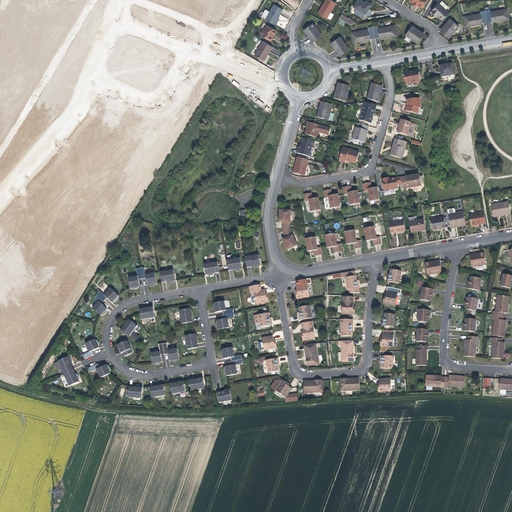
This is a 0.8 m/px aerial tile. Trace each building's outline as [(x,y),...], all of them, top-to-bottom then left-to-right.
[(324,0),(321,5),(317,13),(325,18),(334,3),(329,0),(324,0)] [(371,4),(367,1),(366,3),(364,2),(360,0),(355,0),(353,5),(352,6),(352,7),(365,14),(371,4)] [(422,8),(427,0),(409,0),(413,3),(412,5),(414,6),(416,7),(417,5),(422,8)] [(432,10),(436,14),(437,13),(438,14),(443,19),(450,12),(447,9),(449,7),(442,0),(440,3),(439,2),(432,10)] [(282,10),(273,5),(264,20),(273,25),(278,17),(282,10)] [(508,18),(506,8),(489,12),(488,10),(484,11),(486,22),(490,21),(491,22),(496,21),(500,21),(500,20),(508,18)] [(486,22),(484,11),(478,11),(478,13),(462,16),(464,26),(471,25),(472,26),(476,25),(481,24),(480,23),(486,22)] [(444,25),(446,27),(441,31),(444,34),(447,37),(451,32),(453,33),(458,27),(450,19),(444,25)] [(317,30),(312,23),(302,30),(307,37),(309,35),(310,37),(313,41),(319,36),(315,31),(317,30)] [(273,34),(275,30),(266,25),(263,30),(261,31),(260,34),(260,35),(260,36),(270,42),(273,38),(271,37),(273,34)] [(377,26),(372,27),(374,38),(379,38),(380,39),(385,38),(389,38),(388,36),(396,34),(395,25),(378,28),(377,26)] [(417,31),(418,30),(416,28),(411,25),(405,35),(412,40),(413,38),(419,41),(423,35),(417,31)] [(374,38),(372,27),(367,28),(367,30),(350,33),(352,42),(360,41),(360,42),(364,42),(370,41),(369,39),(374,38)] [(333,48),(334,50),(336,49),(340,54),(346,50),(342,45),(344,44),(339,36),(329,43),(333,48)] [(262,42),(254,56),(263,61),(267,55),(271,47),(262,42)] [(440,66),(442,77),(454,75),(452,64),(446,65),(440,66)] [(182,70),(187,73),(190,69),(185,65),(182,70)] [(404,73),(406,85),(420,82),(418,71),(411,72),(404,73)] [(334,94),(333,99),(344,102),(346,95),(344,94),(346,88),(338,86),(337,92),(335,92),(334,94)] [(369,92),(367,100),(378,103),(380,98),(381,95),(379,95),(381,89),(373,86),(371,93),(369,92)] [(406,106),(405,106),(404,110),(416,115),(417,109),(419,107),(419,98),(405,99),(405,104),(406,104),(406,106)] [(318,109),(316,117),(328,120),(330,112),(328,112),(330,105),(322,103),(321,108),(321,110),(318,109)] [(367,121),(371,123),(373,115),(374,110),(375,111),(376,106),(364,103),(359,121),(367,123),(367,121)] [(411,138),(415,124),(405,121),(404,126),(401,135),(411,138)] [(320,132),(320,134),(328,136),(330,129),(307,123),(306,126),(306,129),(304,135),(316,138),(317,132),(320,132)] [(365,135),(366,136),(367,134),(368,132),(367,131),(368,127),(358,124),(356,128),(355,128),(352,140),(363,143),(365,135)] [(314,141),(302,138),(301,144),(300,146),(299,146),(299,147),(298,147),(297,153),(310,157),(311,153),(312,153),(313,148),(312,148),(314,141)] [(403,156),(407,143),(395,140),(393,145),(394,145),(393,148),(392,153),(403,156)] [(343,148),(339,160),(345,162),(345,160),(351,162),(356,163),(359,153),(343,148)] [(296,165),(293,173),(304,175),(308,160),(297,157),(295,165),(296,165)] [(402,177),(404,190),(420,186),(418,174),(409,176),(402,177)] [(389,179),(381,180),(383,191),(398,188),(396,178),(389,179)] [(367,192),(371,191),(371,189),(370,183),(362,185),(364,192),(367,192)] [(348,195),(351,195),(351,192),(350,187),(343,188),(344,196),(348,195)] [(328,199),(331,198),(331,196),(330,190),(323,192),(324,200),(328,199)] [(377,190),(371,191),(367,192),(369,202),(373,202),(377,204),(380,203),(377,190)] [(357,193),(351,195),(348,195),(350,206),(353,205),(357,208),(360,207),(357,193)] [(308,202),(312,202),(311,200),(310,194),(303,195),(305,203),(308,202)] [(338,197),(331,198),(328,199),(330,209),(333,209),(337,211),(340,211),(338,197)] [(318,201),(312,202),(308,202),(310,213),(314,213),(317,215),(321,214),(318,201)] [(491,205),(493,215),(502,213),(502,215),(506,215),(511,214),(508,202),(491,205)] [(282,230),(289,229),(291,210),(281,209),(280,219),(283,220),(282,230)] [(466,226),(464,212),(456,214),(449,215),(451,228),(460,227),(466,226)] [(469,215),(471,225),(475,224),(475,225),(480,224),(486,223),(484,212),(469,215)] [(446,228),(444,217),(430,220),(432,231),(439,229),(446,228)] [(415,221),(409,222),(411,233),(418,232),(426,230),(424,219),(415,221)] [(389,223),(391,234),(394,233),(394,232),(397,231),(397,233),(405,231),(403,220),(393,222),(389,223)] [(371,236),(371,237),(375,237),(373,226),(370,227),(366,224),(363,224),(365,237),(371,236)] [(351,239),(352,241),(355,240),(354,230),(350,230),(346,227),(343,228),(345,240),(351,239)] [(289,229),(282,230),(287,240),(284,241),(288,250),(297,245),(289,229)] [(332,242),(332,244),(336,244),(334,233),(330,234),(327,230),(323,231),(326,244),(332,242)] [(312,246),(313,248),(316,247),(314,236),(311,237),(307,234),(304,234),(306,247),(312,246)] [(375,237),(371,237),(373,245),(380,244),(379,236),(375,237)] [(355,240),(352,241),(353,249),(360,247),(359,240),(355,240)] [(336,244),(332,244),(334,252),(341,251),(339,243),(336,244)] [(316,247),(313,248),(314,255),(321,254),(320,246),(316,247)] [(482,253),(478,254),(478,256),(473,257),(472,255),(468,256),(471,268),(485,265),(482,253)] [(259,255),(245,257),(247,268),(249,268),(251,267),(252,268),(253,268),(254,269),(255,268),(256,268),(257,268),(259,267),(260,266),(261,266),(259,255)] [(227,260),(229,271),(231,271),(233,270),(234,271),(235,272),(237,272),(238,272),(239,272),(240,271),(241,270),(242,269),(240,258),(227,260)] [(204,264),(206,275),(207,275),(207,276),(210,276),(211,276),(213,275),(214,275),(214,274),(217,273),(219,273),(217,262),(204,264)] [(439,262),(434,263),(435,264),(429,265),(429,263),(425,264),(427,276),(441,274),(439,262)] [(145,279),(144,275),(143,268),(135,269),(137,277),(137,280),(145,279)] [(389,268),(389,274),(388,278),(386,277),(386,281),(398,283),(400,270),(389,268)] [(159,273),(161,283),(164,282),(166,282),(167,282),(168,283),(169,283),(170,283),(171,283),(172,282),(173,282),(174,280),(175,280),(173,270),(159,273)] [(358,288),(358,285),(356,286),(355,281),(354,276),(353,276),(352,271),(339,274),(340,279),(343,278),(346,290),(347,290),(348,293),(358,294),(357,289),(358,288)] [(154,273),(144,275),(145,279),(146,282),(146,285),(147,285),(148,286),(149,286),(151,287),(152,286),(153,286),(154,285),(155,284),(156,283),(154,273)] [(510,289),(511,284),(511,280),(511,276),(502,274),(499,286),(510,289)] [(138,283),(137,280),(137,277),(127,278),(129,289),(130,289),(131,289),(131,290),(132,290),(133,290),(134,290),(137,289),(137,288),(138,287),(139,287),(138,283)] [(480,279),(469,277),(468,281),(467,280),(466,283),(465,288),(478,291),(480,279)] [(268,302),(267,298),(265,297),(264,293),(264,290),(260,290),(259,285),(248,287),(249,294),(253,294),(254,295),(255,303),(255,304),(268,302)] [(296,287),(297,290),(297,294),(296,295),(296,299),(309,297),(307,285),(296,287)] [(429,302),(430,298),(431,293),(432,294),(433,290),(421,288),(419,301),(429,302)] [(104,296),(107,299),(109,301),(111,304),(112,303),(114,303),(115,303),(117,301),(117,300),(118,300),(118,298),(117,297),(118,297),(110,289),(104,296)] [(386,291),(386,295),(385,298),(383,299),(383,303),(395,305),(397,293),(386,291)] [(107,299),(104,296),(99,292),(93,297),(98,302),(101,305),(107,299)] [(504,305),(505,297),(496,296),(494,313),(492,312),(492,316),(502,317),(503,314),(506,314),(506,310),(507,306),(504,305)] [(355,314),(355,310),(353,308),(353,305),(353,297),(343,297),(342,313),(355,314)] [(465,297),(465,301),(463,301),(463,305),(462,309),(474,311),(477,299),(465,297)] [(219,312),(223,311),(226,311),(224,301),(214,303),(213,305),(213,307),(213,309),(214,310),(215,311),(216,312),(216,313),(219,312)] [(101,305),(98,302),(92,309),(99,316),(100,316),(102,316),(103,315),(104,315),(104,314),(105,313),(106,311),(106,310),(106,309),(103,307),(101,305)] [(427,320),(428,314),(429,311),(430,311),(431,307),(419,305),(416,318),(427,320)] [(145,308),(144,308),(142,309),(140,309),(142,320),(155,317),(154,307),(153,307),(152,306),(150,306),(149,306),(148,306),(147,306),(146,307),(145,308)] [(299,307),(299,313),(300,316),(298,317),(299,320),(311,318),(309,306),(299,307)] [(180,311),(182,324),(193,322),(192,319),(192,317),(193,316),(193,315),(193,314),(193,313),(193,312),(192,311),(191,310),(190,309),(180,311)] [(223,311),(224,319),(228,319),(235,317),(233,309),(226,311),(223,311)] [(272,325),(271,322),(269,322),(268,318),(267,313),(257,315),(258,323),(259,328),(272,325)] [(384,313),(384,318),(384,323),(382,323),(381,326),(394,327),(394,314),(384,313)] [(491,336),(501,337),(502,330),(503,330),(504,327),(504,322),(502,321),(502,317),(492,316),(491,320),(493,320),(491,336)] [(463,318),(463,323),(462,331),(474,332),(475,319),(463,318)] [(120,330),(128,336),(136,325),(128,319),(127,319),(126,320),(124,320),(123,321),(122,323),(122,324),(122,325),(123,326),(122,327),(120,330)] [(228,319),(224,319),(221,320),(217,320),(217,321),(216,322),(216,323),(216,324),(216,325),(216,326),(217,327),(218,328),(219,329),(219,330),(229,328),(228,319)] [(351,337),(351,332),(351,328),(353,328),(353,320),(341,320),(340,337),(351,337)] [(302,324),(303,332),(304,335),(302,337),(303,341),(315,339),(312,322),(302,324)] [(425,343),(425,339),(426,335),(427,335),(428,331),(426,331),(416,330),(414,342),(425,343)] [(136,341),(139,336),(133,331),(130,337),(136,341)] [(185,336),(187,349),(198,347),(198,345),(197,343),(198,342),(199,341),(199,340),(199,338),(198,337),(198,336),(197,335),(196,335),(196,334),(185,336)] [(382,334),(382,337),(382,341),(380,342),(380,347),(392,347),(393,334),(382,334)] [(276,349),(275,345),(273,344),(272,340),(272,336),(261,338),(263,351),(276,349)] [(477,342),(477,338),(466,338),(466,342),(463,341),(463,347),(463,350),(465,350),(464,358),(474,358),(475,342),(477,342)] [(491,359),(501,359),(501,352),(503,352),(503,343),(501,343),(501,339),(490,339),(490,343),(491,343),(491,359)] [(90,353),(93,352),(97,350),(100,349),(99,349),(100,347),(100,345),(100,344),(99,343),(98,342),(96,341),(96,340),(86,344),(90,353)] [(117,346),(119,351),(120,350),(121,352),(122,354),(123,354),(125,358),(133,354),(128,341),(117,346)] [(353,362),(353,358),(351,357),(351,354),(353,354),(353,346),(351,346),(351,342),(340,342),(337,342),(337,346),(340,346),(341,353),(337,353),(338,362),(341,362),(341,363),(353,362)] [(169,354),(168,351),(167,344),(159,345),(160,352),(161,356),(169,354)] [(316,344),(306,346),(306,350),(304,350),(306,358),(308,358),(308,361),(306,363),(307,367),(319,365),(316,344)] [(231,357),(234,357),(233,347),(222,349),(222,350),(221,352),(221,353),(221,354),(221,355),(222,356),(224,358),(224,359),(227,358),(231,357)] [(178,349),(168,351),(169,354),(170,357),(170,361),(171,361),(172,362),(173,362),(174,362),(175,362),(176,362),(177,362),(178,361),(179,360),(180,360),(178,349)] [(426,351),(416,351),(415,351),(414,366),(425,367),(425,358),(426,351)] [(95,355),(93,352),(90,353),(83,356),(85,360),(95,355)] [(162,359),(161,356),(160,352),(151,354),(153,364),(154,364),(155,365),(157,365),(159,365),(160,365),(161,364),(162,363),(162,359)] [(231,357),(232,365),(236,365),(243,363),(241,355),(234,357),(231,357)] [(380,356),(380,360),(382,360),(382,364),(382,369),(393,369),(393,356),(380,356)] [(80,378),(79,377),(78,376),(77,375),(76,375),(75,372),(73,367),(72,365),(73,365),(73,363),(73,362),(72,360),(71,359),(70,358),(69,358),(68,357),(59,361),(70,387),(79,383),(80,381),(80,380),(80,378)] [(278,371),(277,366),(276,362),(278,362),(278,358),(265,360),(268,373),(278,371)] [(97,370),(100,368),(99,365),(89,369),(90,373),(97,370)] [(236,365),(232,365),(229,366),(225,366),(225,367),(225,368),(224,369),(224,370),(224,371),(224,372),(225,373),(226,374),(227,375),(227,376),(237,374),(236,365)] [(103,367),(100,368),(97,370),(100,379),(110,375),(110,374),(111,373),(111,372),(111,371),(111,370),(110,368),(108,367),(107,367),(107,366),(103,367)] [(424,386),(440,387),(441,377),(441,376),(434,376),(425,375),(424,386)] [(448,377),(448,386),(463,387),(464,376),(457,376),(448,375),(448,377)] [(190,381),(192,391),(205,388),(203,379),(201,378),(200,377),(198,377),(197,377),(195,378),(195,379),(195,380),(193,380),(190,381)] [(511,389),(511,379),(508,379),(499,378),(499,389),(511,389)] [(380,379),(380,383),(380,386),(378,388),(379,392),(391,391),(390,379),(380,379)] [(176,381),(175,383),(173,384),(170,384),(172,394),(185,392),(183,382),(182,381),(181,381),(180,380),(178,380),(177,381),(176,381)] [(292,388),(289,387),(286,385),(285,382),(282,380),(281,381),(280,384),(275,381),(271,388),(286,397),(288,395),(292,388)] [(360,391),(360,380),(347,381),(345,380),(341,380),(341,392),(360,391)] [(317,383),(303,383),(304,394),(323,393),(323,381),(318,381),(317,383)] [(150,387),(152,398),(166,395),(164,385),(163,385),(163,384),(162,384),(159,384),(156,385),(156,386),(155,387),(154,387),(150,387)] [(129,387),(128,397),(142,398),(142,388),(141,387),(141,386),(140,385),(138,385),(137,385),(135,385),(134,386),(134,387),(132,387),(129,387)] [(217,393),(219,403),(232,400),(230,389),(225,390),(225,391),(222,392),(217,393)]
